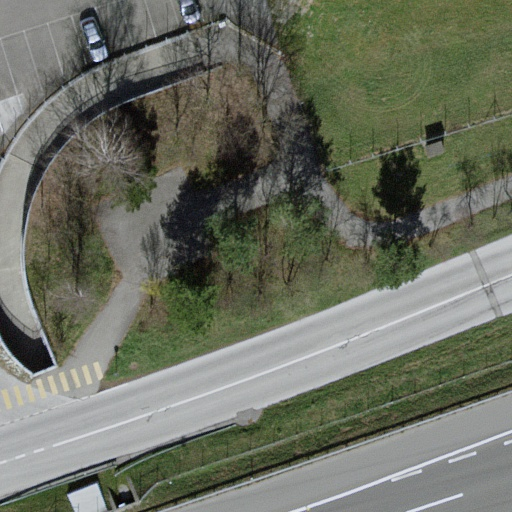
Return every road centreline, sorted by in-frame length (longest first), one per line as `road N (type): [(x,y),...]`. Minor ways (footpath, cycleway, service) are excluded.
road 1 (unclassified): [(511,274),(0,460)]
road 2 (track): [(41,372),(96,511)]
